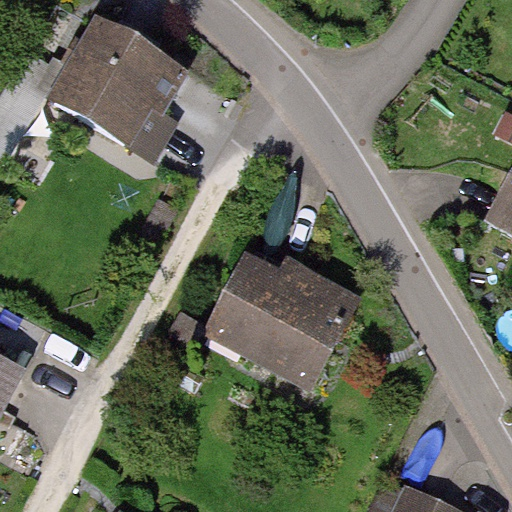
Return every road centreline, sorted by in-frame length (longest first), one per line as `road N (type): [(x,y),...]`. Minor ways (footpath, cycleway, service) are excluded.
road 1 (residential): [(511,467),(419,291),(315,126)]
road 2 (residential): [(315,126),(394,65),(433,0)]
road 3 (residential): [(315,126),(195,0)]
